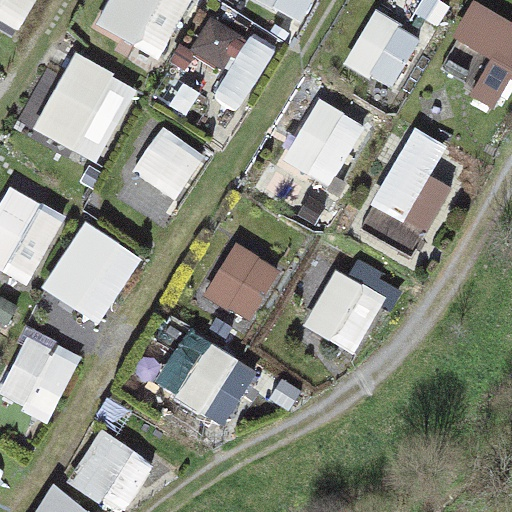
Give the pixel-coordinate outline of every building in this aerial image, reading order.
[(0,0),(0,36),(15,44),(36,0),(0,0)] [(109,0),(92,35),(149,64),(180,0),(109,0)] [(252,0),(296,22),(307,0),(252,0)] [(371,4),(339,60),(395,90),(426,34),(371,4)] [(204,22),(167,96),(224,125),(261,51),(204,22)] [(70,60),(34,133),(91,162),(128,88),(70,60)] [(310,91),(273,164),(331,193),(368,119),(310,91)] [(151,124),(114,197),(172,226),(208,153),(151,124)] [(409,132),(372,205),(430,234),(466,160),(409,132)] [(2,183),(0,185),(0,273),(22,285),(59,211),(2,183)] [(89,230),(52,303),(110,332),(147,258),(89,230)] [(230,237),(199,293),(254,324),(285,268),(230,237)] [(333,270),(301,325),(357,356),(388,300),(333,270)] [(253,370),(183,328),(150,383),(220,425),(253,370)] [(28,334),(0,388),(0,411),(48,436),(85,362),(28,334)] [(111,414),(74,487),(123,511),(133,511),(169,443),(111,414)] [(94,511),(65,483),(35,511),(94,511)]
